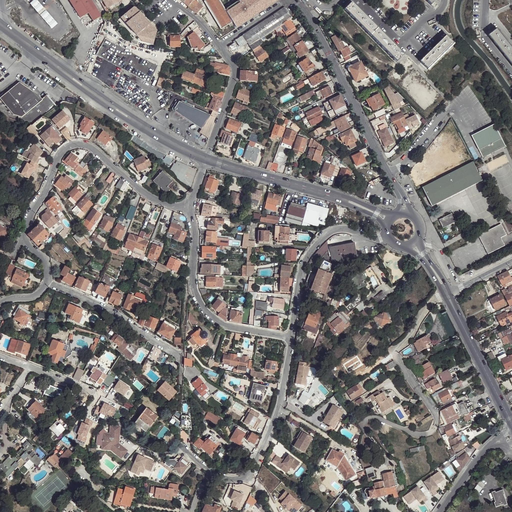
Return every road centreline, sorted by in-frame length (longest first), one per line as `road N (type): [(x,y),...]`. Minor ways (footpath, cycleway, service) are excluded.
road 1 (residential): [(0,304),(33,296),(48,282),(45,263),(22,235),(67,147),(90,147),(153,200),(188,208)]
road 2 (residential): [(366,434),(374,416),(426,435),(436,426),(436,413),(394,350),(444,288)]
road 3 (primary): [(0,25),(142,128),(205,160)]
road 4 (unclassified): [(388,173),(294,0)]
road 5 (residential): [(291,338),(226,325),(206,310),(194,289),(188,208)]
road 6 (residential): [(291,338),(303,262),(322,235),(342,227),(387,236)]
road 7 (primary): [(447,293),(511,423)]
road 8 (residential): [(252,472),(273,424),(291,338)]
road 9 (residential): [(205,160),(234,74),(218,45)]
road 10 (primary): [(205,160),(322,192)]
